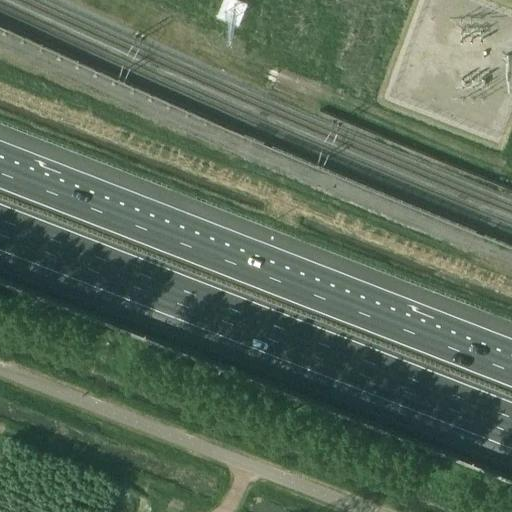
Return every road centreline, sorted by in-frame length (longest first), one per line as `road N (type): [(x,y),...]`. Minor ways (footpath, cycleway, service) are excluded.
road 1 (motorway): [(0,227),(511,426)]
road 2 (motorway): [(511,372),(0,173)]
